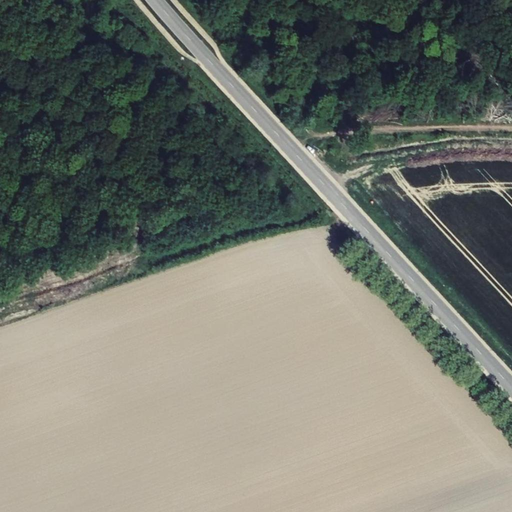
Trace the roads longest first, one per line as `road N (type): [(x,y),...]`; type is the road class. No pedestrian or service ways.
road 1 (tertiary): [(511,387),(155,0)]
road 2 (unknown): [(279,0),(306,127),(320,135)]
